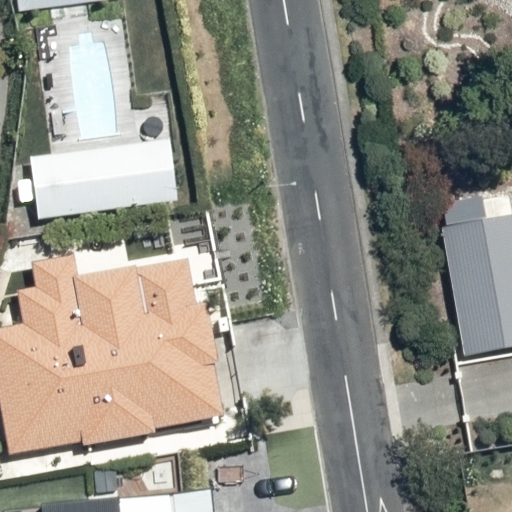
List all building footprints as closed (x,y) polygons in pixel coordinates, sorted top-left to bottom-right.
[(27,0),(28,9),(107,0),(27,0)] [(180,142),(35,154),(41,220),(185,208),(180,142)] [(511,160),(439,171),(467,357),(511,350),(511,160)] [(89,442),(162,431),(161,423),(218,414),(210,360),(217,359),(206,289),(199,290),(190,292),(184,254),(73,271),(71,265),(35,270),(38,291),(18,294),(23,329),(0,332),(0,371),(12,449),(88,437),(89,442)] [(212,511),(210,488),(43,504),(43,511),(212,511)]
